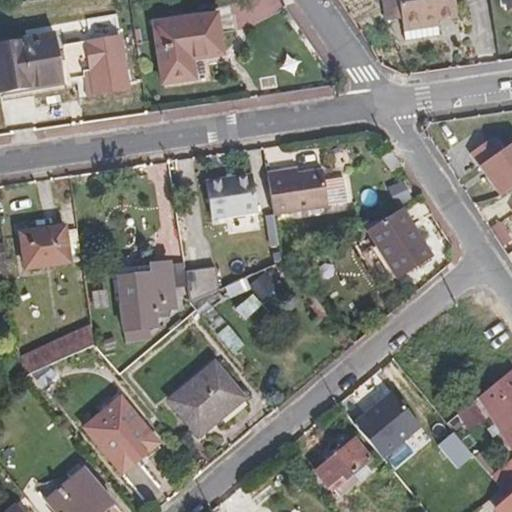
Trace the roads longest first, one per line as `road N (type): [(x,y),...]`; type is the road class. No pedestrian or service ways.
road 1 (residential): [(481,263),(183,511)]
road 2 (unclassified): [(0,162),(378,104)]
road 3 (residential): [(481,263),(378,104)]
road 4 (unclassified): [(378,104),(511,85)]
road 5 (residential): [(378,104),(307,0)]
